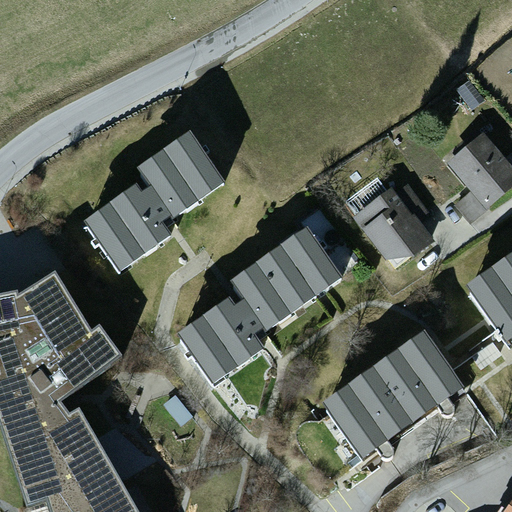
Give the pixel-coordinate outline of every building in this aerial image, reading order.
[(511,190),(511,160),(481,128),(440,168),(485,216),(511,190)] [(227,180),(194,132),(141,169),(150,182),(86,226),(118,271),(168,236),(161,226),(227,180)] [(430,239),(396,200),(362,229),(396,268),(430,239)] [(339,280),(304,232),(238,280),(240,291),(175,338),(214,391),(271,350),(266,334),(339,280)] [(511,337),(511,253),(468,284),(508,341),(511,337)] [(136,511),(78,410),(67,416),(56,400),(116,355),(99,329),(90,333),(54,275),(17,298),(15,294),(0,297),(0,369),(1,373),(0,373),(0,416),(28,502),(48,496),(53,511),(136,511)] [(467,394),(423,331),(320,402),(364,465),(467,394)] [(511,511),(511,495),(498,511),(511,511)]
